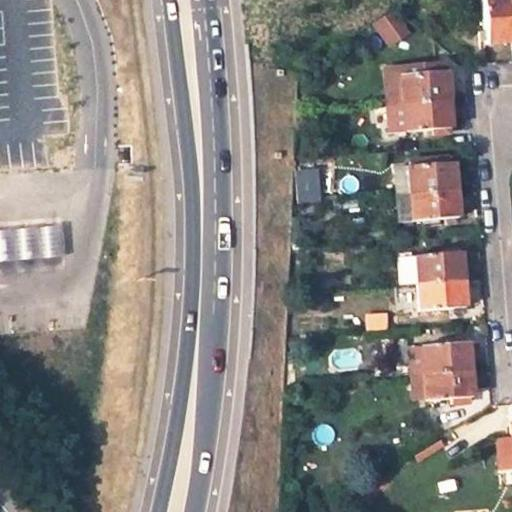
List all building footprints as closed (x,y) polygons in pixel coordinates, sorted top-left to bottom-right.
[(478,0),(482,44),(510,41),(506,0),(478,0)] [(386,47),(406,34),(390,10),(370,23),(386,47)] [(383,80),(385,108),(445,103),(444,76),(437,76),(436,65),(391,69),(383,80)] [(445,103),(385,108),(388,136),(447,130),(445,103)] [(395,177),(397,198),(453,194),(451,167),(444,167),(444,161),(408,165),(408,170),(400,171),(400,177),(395,177)] [(404,226),(455,222),(453,194),(397,198),(399,221),(404,221),(404,226)] [(60,226),(36,228),(38,257),(61,255),(60,226)] [(36,228),(12,230),(14,259),(38,257),(36,228)] [(12,230),(0,231),(0,259),(14,259),(12,230)] [(460,283),(458,255),(413,259),(397,260),(399,288),(406,287),(460,283)] [(409,314),(462,310),(460,283),(406,287),(409,314)] [(409,354),(411,377),(468,372),(466,345),(420,349),(420,353),(409,354)] [(470,400),(468,372),(411,377),(413,400),(426,400),(426,404),(470,400)] [(511,426),(509,427),(510,440),(496,441),(499,473),(511,471),(511,426)]
